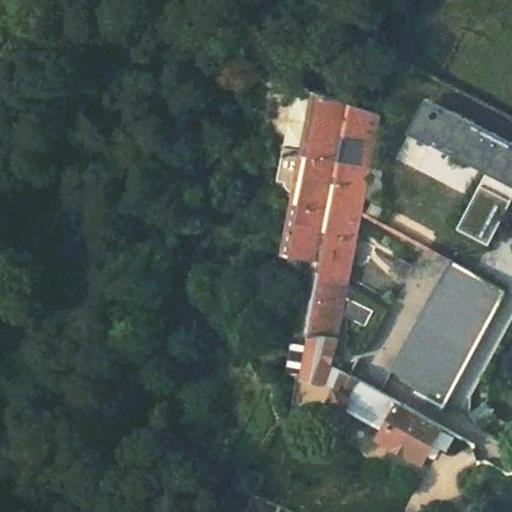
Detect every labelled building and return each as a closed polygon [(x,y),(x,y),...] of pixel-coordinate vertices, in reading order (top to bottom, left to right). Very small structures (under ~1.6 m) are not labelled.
[(299,85),(286,149),(305,153),(286,252),(318,260),(298,373),(330,387),(334,364),(344,315),(367,327),(376,310),(347,295),(363,214),(381,116),(299,85)] [(420,127),(434,101),(428,98),(410,132),(487,173),(479,189),(460,224),(458,228),(462,230),(486,184),(491,187),(501,169),(420,127)] [(486,184),(462,230),(486,243),(510,197),(505,194),(511,181),(511,141),(434,101),(420,127),(501,169),(491,187),(486,184)] [(510,197),(486,243),(489,244),(511,200),(511,181),(505,194),(510,197)] [(450,262),(396,372),(420,386),(415,396),(429,404),(434,393),(448,401),(503,291),(450,262)] [(366,381),(334,364),(330,387),(338,390),(355,396),(366,381)] [(338,390),(330,404),(347,414),(349,410),(384,430),(382,433),(424,458),(443,426),(366,381),(355,396),(338,390)] [(448,401),(434,393),(429,404),(442,412),(448,401)] [(252,494),(263,475),(244,467),(235,486),(252,494)]
